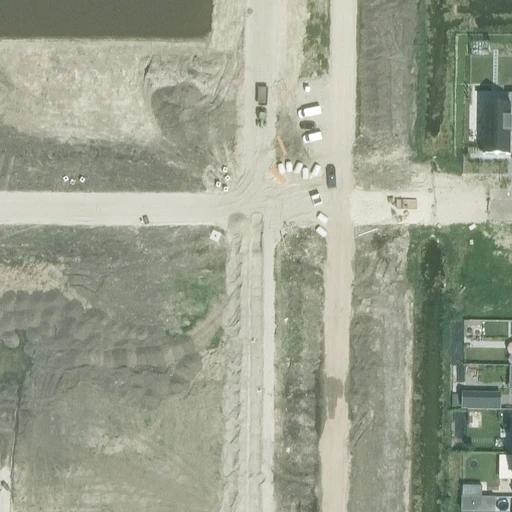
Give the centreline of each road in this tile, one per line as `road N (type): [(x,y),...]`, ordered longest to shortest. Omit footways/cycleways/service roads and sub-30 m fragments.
road 1 (residential): [(254,511),(258,208)]
road 2 (residential): [(0,206),(258,208)]
road 3 (residential): [(258,208),(511,211)]
road 4 (residential): [(258,208),(260,0)]
